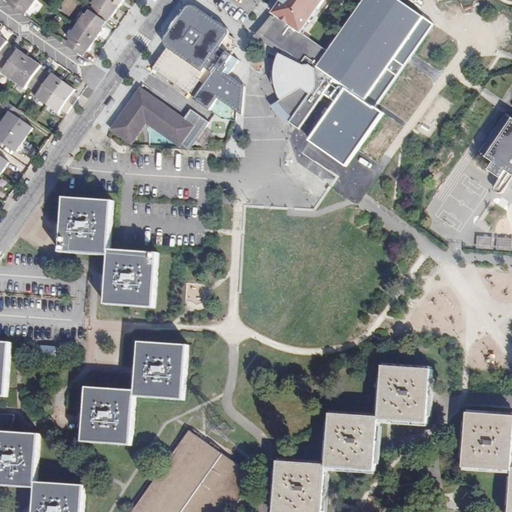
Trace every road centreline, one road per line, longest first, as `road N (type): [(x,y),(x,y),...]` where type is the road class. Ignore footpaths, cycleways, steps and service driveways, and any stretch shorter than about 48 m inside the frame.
road 1 (unclassified): [(0,241),(107,87)]
road 2 (residential): [(107,87),(0,10)]
